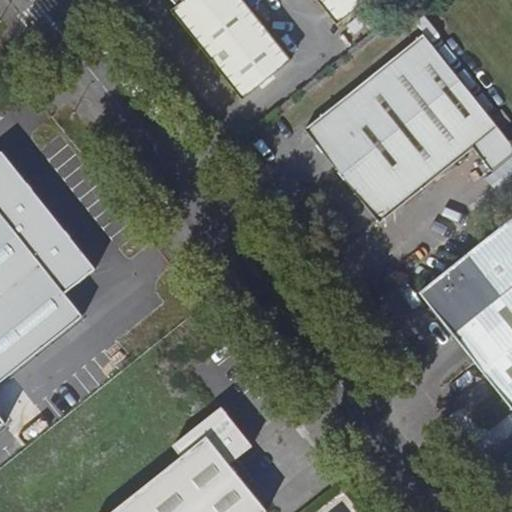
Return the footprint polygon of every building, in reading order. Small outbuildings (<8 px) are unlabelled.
[(172,0),(173,2),(177,8),(174,11),(244,99),(291,62),(241,0),(172,0)] [(320,0),(339,24),(369,0),(320,0)] [(493,171),(511,156),(511,144),(424,34),(306,130),(380,222),(473,148),(493,171)] [(0,427),(6,423),(0,415),(0,382),(84,316),(66,293),(96,270),(3,153),(0,155),(0,427)] [(511,408),(511,220),(420,294),(511,408)] [(367,302),(428,252),(411,231),(350,282),(367,302)] [(267,511),(262,504),(231,466),(230,464),(253,446),(222,407),(174,446),(183,458),(115,511),(267,511)] [(239,460),(231,466),(262,504),(270,497),(239,460)]
